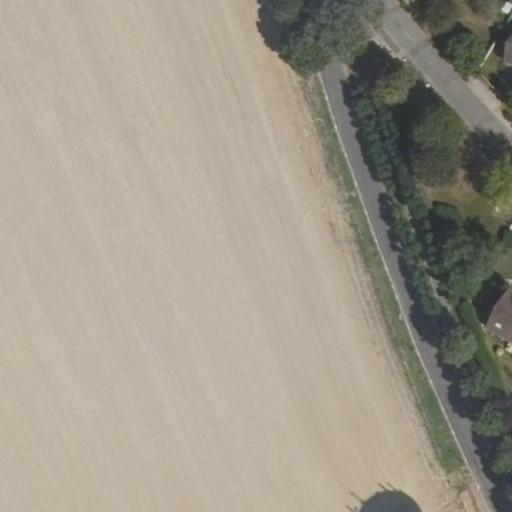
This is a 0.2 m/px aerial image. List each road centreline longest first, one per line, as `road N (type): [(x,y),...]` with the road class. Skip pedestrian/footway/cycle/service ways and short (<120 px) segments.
road 1 (unclassified): [(310,0),(397,253),(507,511)]
road 2 (residential): [(380,0),(511,154)]
